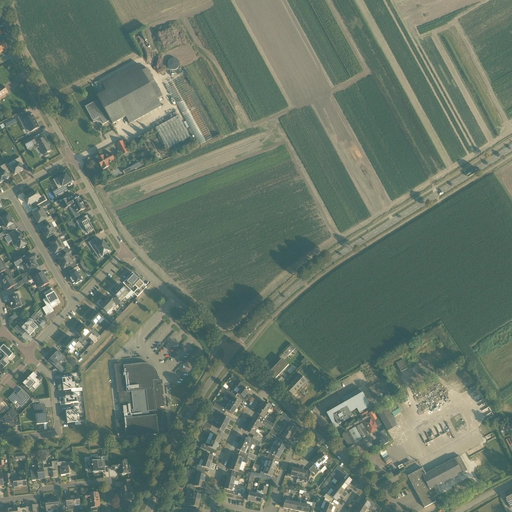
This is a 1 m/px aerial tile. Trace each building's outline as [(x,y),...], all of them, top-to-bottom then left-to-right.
[(169,60),(169,61),(168,62),(167,63),(167,64),(167,65),(168,66),(168,67),(169,68),(169,69),(170,69),(171,70),(172,70),(173,70),(174,70),(175,70),(176,69),(177,69),(178,68),(178,67),(179,66),(179,65),(179,64),(179,63),(179,62),(178,62),(178,61),(177,60),(176,59),(175,59),(174,59),(173,59),(172,59),(171,59),(170,59),(169,60)] [(110,121),(112,125),(126,117),(129,124),(161,107),(157,100),(163,97),(147,68),(142,71),(138,64),(102,84),(106,91),(97,96),(99,100),(85,107),(93,122),(93,123),(95,122),(97,122),(99,122),(100,123),(101,124),(102,126),(102,125),(110,121)] [(212,138),(179,77),(166,84),(199,145),(212,138)] [(18,118),(22,127),(26,125),(30,133),(39,128),(37,124),(35,120),(35,121),(33,117),(29,119),(28,119),(26,114),(18,118)] [(167,150),(190,137),(178,116),(155,128),(167,150)] [(36,144),(32,138),(24,142),(27,148),(36,144)] [(37,142),(44,155),(45,157),(49,155),(47,153),(51,151),(48,145),(49,145),(45,138),(37,142)] [(129,152),(123,140),(116,144),(122,156),(129,152)] [(105,157),(104,155),(97,159),(98,161),(97,161),(101,168),(102,168),(103,170),(110,166),(109,164),(115,160),(111,153),(105,157)] [(20,172),(23,170),(20,166),(24,164),(20,158),(14,161),(16,165),(10,168),(14,175),(17,174),(20,172)] [(6,180),(9,178),(7,174),(10,173),(5,164),(0,167),(3,171),(0,172),(0,174),(0,183),(4,181),(4,182),(6,180)] [(132,167),(131,166),(122,170),(124,174),(133,170),(135,168),(134,166),(132,167)] [(53,192),(56,198),(68,191),(65,186),(70,183),(66,174),(57,179),(59,183),(56,185),(58,189),(53,192)] [(25,197),(26,199),(24,200),(28,205),(29,204),(30,206),(35,203),(37,207),(47,201),(44,196),(38,199),(34,192),(25,197)] [(71,202),(69,203),(67,199),(60,202),(64,210),(72,205),(77,214),(85,209),(83,205),(82,202),(81,202),(79,198),(71,202)] [(43,205),(37,208),(38,211),(33,214),(34,216),(33,216),(35,219),(46,213),(43,208),(44,208),(43,205)] [(11,227),(14,225),(10,219),(11,218),(9,213),(4,216),(5,217),(1,219),(7,230),(4,232),(6,236),(14,232),(11,227)] [(37,222),(38,224),(44,220),(45,223),(52,219),(51,216),(48,218),(46,213),(35,219),(36,222),(37,222)] [(76,222),(78,226),(82,224),(88,234),(94,231),(89,221),(90,221),(87,216),(76,222)] [(43,234),(54,228),(52,223),(54,222),(52,219),(45,223),(47,226),(41,229),(42,231),(41,231),(43,234)] [(52,235),(54,238),(62,234),(60,231),(57,233),(54,228),(43,234),(45,237),(46,237),(47,239),(52,235)] [(23,238),(21,234),(17,236),(15,232),(4,238),(8,244),(15,240),(20,249),(22,248),(25,247),(25,246),(27,245),(24,241),(25,241),(23,238)] [(63,243),(60,238),(63,236),(62,234),(54,238),(55,241),(50,244),(51,246),(50,246),(52,249),(63,243)] [(99,252),(102,257),(108,253),(110,252),(107,248),(108,248),(107,247),(106,246),(106,245),(105,245),(103,241),(99,244),(95,239),(88,243),(96,254),(99,252)] [(63,243),(52,249),(53,252),(54,252),(55,254),(61,250),(63,253),(69,250),(67,247),(65,248),(63,243)] [(58,261),(60,264),(70,259),(67,255),(70,253),(69,250),(63,253),(64,256),(58,259),(59,261),(58,261)] [(12,261),(15,266),(19,264),(21,267),(25,265),(29,272),(35,269),(38,267),(35,261),(36,261),(35,260),(34,259),(32,254),(22,260),(23,261),(21,261),(19,257),(12,261)] [(71,258),(70,259),(60,264),(62,268),(63,267),(64,269),(70,266),(71,268),(77,265),(75,262),(74,263),(71,258)] [(0,274),(3,272),(5,275),(10,271),(8,269),(7,269),(4,265),(0,267),(0,274)] [(76,284),(82,281),(79,276),(79,275),(77,271),(80,270),(78,266),(69,272),(71,276),(69,278),(73,285),(75,283),(76,284)] [(82,271),(86,279),(92,276),(87,268),(82,271)] [(12,274),(10,271),(5,275),(6,278),(1,281),(2,283),(1,283),(3,286),(14,280),(11,275),(12,274)] [(30,280),(32,279),(35,284),(46,278),(44,274),(44,275),(43,273),(42,273),(37,276),(35,274),(28,277),(30,280)] [(129,280),(127,282),(133,288),(135,286),(138,289),(133,293),(137,297),(146,287),(144,285),(140,281),(140,280),(134,275),(133,274),(131,276),(130,275),(127,279),(129,280)] [(48,281),(46,278),(35,284),(40,292),(45,289),(44,286),(49,283),(47,281),(48,281)] [(21,286),(19,283),(17,284),(14,280),(3,286),(5,290),(6,289),(7,291),(13,287),(15,290),(21,286)] [(124,288),(121,285),(119,287),(117,290),(125,298),(127,300),(134,294),(133,293),(126,286),(124,288)] [(54,310),(53,308),(60,304),(56,296),(52,290),(43,295),(44,296),(41,297),(41,298),(42,297),(44,300),(46,300),(49,305),(46,306),(50,313),(54,310)] [(112,294),(121,302),(125,298),(117,290),(116,290),(115,290),(113,292),(113,293),(112,294)] [(13,293),(15,297),(9,299),(10,303),(11,306),(13,310),(14,309),(21,307),(19,300),(22,298),(19,291),(13,293)] [(108,298),(104,303),(113,311),(117,307),(119,304),(113,299),(111,301),(108,298)] [(108,315),(113,311),(104,303),(100,307),(103,309),(100,312),(102,313),(104,315),(106,317),(108,315)] [(46,306),(42,309),(46,316),(47,315),(50,313),(48,310),(46,306)] [(36,312),(31,318),(33,321),(39,315),(37,314),(36,313),(36,312)] [(104,315),(102,313),(100,315),(96,312),(92,316),(98,322),(104,315)] [(92,328),(98,322),(92,316),(88,320),(92,324),(89,326),(92,328)] [(30,320),(26,324),(34,332),(38,327),(32,322),(30,320)] [(21,334),(24,331),(30,336),(34,332),(26,324),(22,328),(18,324),(15,328),(21,334)] [(79,329),(86,336),(90,331),(83,325),(79,329)] [(86,336),(79,329),(75,333),(80,338),(78,340),(79,341),(82,344),(85,342),(83,340),(86,336)] [(67,342),(73,348),(79,341),(78,340),(77,339),(75,341),(71,337),(67,342)] [(73,348),(67,342),(63,346),(67,349),(64,352),(67,354),(73,348)] [(0,351),(1,352),(6,357),(3,361),(7,365),(15,357),(9,351),(8,351),(5,349),(6,348),(4,346),(0,345),(0,351)] [(283,354),(284,353),(288,357),(293,351),(289,348),(289,347),(283,354)] [(54,355),(53,357),(53,356),(48,361),(62,373),(56,368),(59,364),(65,358),(62,354),(58,351),(54,355)] [(288,365),(282,359),(268,373),(275,379),(279,376),(278,375),(282,371),(283,371),(288,365)] [(404,359),(397,362),(401,372),(408,369),(404,359)] [(118,437),(126,436),(126,438),(158,434),(158,429),(162,429),(161,418),(162,417),(161,409),(160,409),(160,408),(164,407),(163,407),(161,385),(158,385),(157,383),(157,380),(158,380),(158,377),(157,377),(156,374),(155,372),(154,370),(153,368),(151,367),(149,366),(146,365),(144,365),(142,365),(141,364),(123,366),(122,366),(122,364),(114,365),(117,392),(119,392),(121,415),(122,415),(122,419),(116,420),(118,435),(117,435),(118,436),(118,437)] [(362,372),(357,376),(361,381),(365,377),(362,372)] [(62,379),(63,385),(75,383),(75,378),(77,377),(77,373),(69,374),(70,378),(62,379)] [(306,381),(299,375),(285,389),(292,396),(301,387),(300,386),(305,381),(306,381)] [(35,378),(32,381),(29,377),(22,384),(25,387),(26,388),(29,390),(32,387),(35,384),(36,385),(38,383),(39,382),(37,380),(35,378)] [(240,390),(238,394),(244,398),(248,392),(246,391),(249,388),(246,386),(239,381),(235,386),(236,387),(240,390)] [(76,389),(75,383),(63,385),(63,391),(71,390),(71,393),(72,393),(80,392),(79,388),(76,389)] [(223,388),(221,391),(223,391),(223,392),(227,395),(225,397),(229,400),(231,401),(229,404),(237,409),(241,403),(234,399),(229,396),(231,393),(225,388),(224,389),(223,388)] [(327,413),(326,419),(330,420),(335,429),(339,426),(338,425),(352,417),(350,412),(356,409),(359,413),(370,407),(360,389),(342,399),(345,403),(330,411),(330,412),(327,413)] [(16,401),(18,403),(22,406),(30,398),(22,390),(19,393),(18,394),(17,393),(15,392),(13,394),(13,393),(8,399),(9,400),(13,403),(16,401)] [(80,397),(80,392),(72,393),(73,396),(65,397),(65,400),(64,400),(65,405),(71,404),(70,403),(78,402),(77,397),(80,397)] [(261,408),(267,412),(269,409),(271,411),(273,408),(265,402),(261,408)] [(227,403),(223,408),(226,410),(226,411),(233,415),(237,409),(227,403)] [(37,416),(38,425),(38,426),(43,425),(43,424),(47,424),(46,418),(45,418),(45,414),(44,408),(40,408),(39,404),(36,405),(33,405),(34,409),(35,409),(38,409),(39,416),(37,416)] [(66,411),(66,417),(78,416),(79,416),(78,410),(80,410),(79,406),(73,407),(73,411),(66,411)] [(391,409),(394,417),(402,413),(399,406),(391,409)] [(220,411),(213,407),(211,411),(216,413),(215,415),(217,415),(216,416),(219,418),(221,419),(219,422),(227,426),(230,420),(223,416),(218,414),(220,411)] [(1,424),(2,430),(9,429),(8,428),(15,427),(15,426),(20,426),(19,416),(12,409),(9,412),(4,408),(0,412),(2,411),(6,415),(3,418),(5,420),(5,423),(5,424),(4,424),(1,424)] [(267,412),(261,408),(257,414),(263,418),(265,415),(267,416),(269,414),(267,412)] [(387,431),(398,426),(390,409),(379,414),(387,431)] [(363,421),(370,417),(369,414),(368,411),(360,415),(362,418),(361,418),(363,421)] [(283,414),(281,416),(283,419),(288,422),(288,423),(290,420),(283,414)] [(461,414),(449,419),(452,424),(464,419),(461,414)] [(78,422),(78,416),(66,417),(67,423),(75,422),(75,426),(81,425),(81,421),(78,422)] [(253,419),(250,425),(257,430),(258,427),(261,429),(263,426),(271,431),(271,430),(272,428),(270,426),(264,422),(262,425),(253,419)] [(370,419),(365,422),(366,425),(369,423),(373,431),(376,429),(370,419)] [(212,427),(216,428),(224,432),(227,426),(219,422),(218,425),(216,424),(215,425),(212,423),(212,424),(211,424),(210,425),(205,422),(203,426),(205,427),(211,430),(212,427)] [(290,425),(288,423),(288,422),(283,429),(292,436),(296,430),(289,426),(290,425)] [(456,427),(458,433),(468,429),(466,423),(456,427)] [(258,435),(260,432),(257,430),(250,425),(246,432),(254,436),(252,439),(259,443),(260,440),(261,440),(257,437),(258,435)] [(363,425),(357,428),(364,439),(370,436),(363,425)] [(338,435),(346,430),(345,428),(336,432),(333,434),(336,440),(340,438),(338,435)] [(70,435),(68,435),(69,441),(77,440),(76,433),(81,432),(81,429),(69,430),(70,435)] [(284,442),(285,439),(289,441),(292,436),(283,429),(279,435),(277,438),(283,442),(284,442)] [(356,429),(350,432),(357,444),(363,441),(356,429)] [(277,438),(279,435),(271,430),(271,431),(269,433),(277,438)] [(380,433),(384,440),(386,444),(389,442),(383,431),(380,432),(380,433)] [(354,444),(348,433),(344,436),(347,440),(342,443),(346,449),(354,444)] [(221,438),(214,435),(211,441),(218,444),(221,438)] [(240,444),(250,449),(252,445),(253,443),(256,445),(261,448),(262,447),(263,444),(261,443),(261,444),(259,443),(252,439),(251,442),(250,441),(247,440),(243,438),(240,444)] [(283,442),(277,438),(275,442),(278,443),(276,446),(273,444),(271,447),(272,448),(282,453),(285,447),(281,445),(283,442)] [(211,441),(209,445),(207,444),(201,446),(200,448),(212,453),(213,449),(216,450),(218,444),(211,441)] [(243,453),(241,456),(247,458),(255,461),(257,456),(249,453),(251,449),(250,449),(240,444),(237,450),(243,453)] [(212,453),(200,448),(199,452),(203,453),(201,460),(211,463),(213,457),(210,456),(212,453)] [(282,453),(272,448),(267,457),(274,460),(275,457),(279,459),(282,453)] [(322,453),(317,458),(323,464),(326,461),(328,462),(331,458),(325,453),(323,455),(322,453)] [(242,462),(245,463),(247,458),(241,456),(238,454),(237,457),(236,457),(234,456),(232,463),(240,466),(242,462)] [(108,467),(107,456),(89,458),(91,468),(91,473),(105,471),(105,473),(104,467),(108,467)] [(434,488),(462,474),(467,471),(460,456),(454,459),(425,474),(422,469),(407,476),(424,508),(436,502),(434,497),(438,495),(434,488)] [(263,467),(274,471),(276,465),(272,463),(274,460),(267,457),(267,458),(266,461),(263,467)] [(325,466),(323,464),(317,458),(316,458),(311,463),(314,465),(312,467),(318,473),(320,471),(325,466)] [(38,470),(31,471),(32,481),(45,479),(45,478),(44,468),(43,460),(37,461),(38,470)] [(209,469),(211,463),(201,460),(198,466),(197,466),(196,470),(199,471),(205,472),(205,468),(209,469)] [(118,463),(111,464),(111,471),(116,470),(116,469),(119,469),(119,475),(128,474),(127,461),(118,462),(118,463)] [(410,461),(398,467),(399,469),(411,463),(410,461)] [(52,467),(44,468),(45,478),(49,477),(49,476),(51,476),(51,478),(58,478),(57,462),(52,462),(52,467)] [(67,467),(60,468),(61,475),(69,474),(71,473),(71,476),(75,476),(73,462),(67,463),(67,467)] [(232,471),(231,474),(237,475),(240,476),(242,471),(239,470),(240,466),(232,463),(229,470),(232,471)] [(338,466),(332,474),(334,475),(336,473),(337,475),(342,469),(338,466)] [(274,471),(263,467),(261,473),(264,474),(263,475),(260,475),(257,474),(256,477),(259,478),(265,479),(267,475),(271,477),(274,471)] [(291,476),(297,478),(299,470),(292,468),(292,471),(288,471),(287,477),(290,477),(291,476)] [(191,479),(196,480),(204,482),(205,476),(204,475),(205,472),(196,470),(195,474),(192,473),(191,479)] [(306,483),(308,474),(308,472),(299,470),(297,478),(296,481),(306,483)] [(10,474),(6,475),(7,484),(14,483),(14,487),(26,486),(25,476),(10,478),(10,474)] [(227,476),(226,483),(238,486),(239,482),(238,482),(240,476),(237,475),(231,474),(230,477),(227,476)] [(341,477),(339,479),(348,486),(352,481),(345,476),(343,479),(341,477)] [(348,486),(339,479),(337,482),(335,484),(337,486),(344,491),(348,486)] [(124,487),(120,488),(121,500),(130,499),(133,499),(132,495),(130,495),(129,487),(130,487),(129,480),(124,481),(124,487)] [(187,489),(191,490),(191,489),(199,491),(199,488),(202,488),(204,482),(196,480),(195,484),(192,484),(187,486),(187,489)] [(239,486),(238,486),(226,483),(224,489),(225,489),(224,493),(233,495),(234,491),(232,491),(233,488),(238,490),(239,486)] [(340,496),(344,491),(337,486),(333,491),(340,496)] [(192,500),(199,502),(201,495),(198,494),(199,491),(191,489),(191,490),(189,499),(192,500)] [(336,501),(340,496),(333,491),(330,489),(324,497),(325,498),(329,501),(331,502),(333,499),(336,501)] [(90,499),(91,508),(100,507),(98,493),(89,494),(85,495),(85,499),(90,499)] [(254,502),(256,494),(249,493),(247,501),(254,502)] [(256,494),(254,502),(261,504),(263,496),(256,494)] [(82,504),(80,504),(79,496),(70,497),(70,496),(66,497),(67,506),(75,505),(75,509),(82,508),(82,504)] [(363,500),(360,505),(367,509),(367,510),(370,511),(373,506),(374,506),(375,504),(367,497),(365,500),(363,500)] [(53,508),(59,508),(58,498),(52,499),(52,500),(45,501),(46,509),(53,508)] [(323,509),(330,511),(333,506),(328,504),(329,501),(325,498),(323,502),(326,503),(323,509)] [(189,499),(187,509),(195,511),(195,507),(198,508),(199,502),(192,500),(189,499)] [(296,511),(300,511),(302,511),(304,502),(298,501),(297,503),(296,511)]
